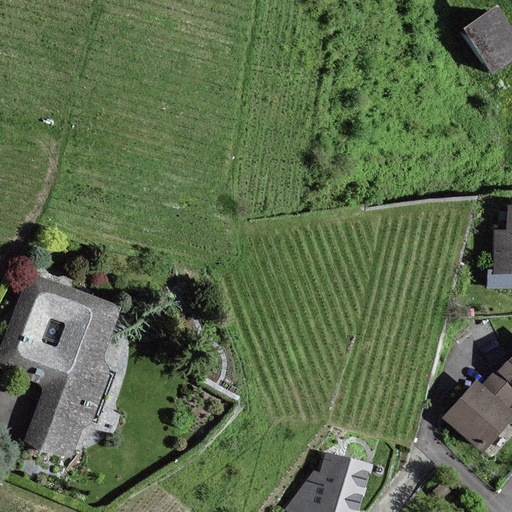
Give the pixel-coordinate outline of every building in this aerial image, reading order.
[(511,43),(486,9),(454,33),(487,78),(511,59),(511,43)] [(511,210),(505,211),(505,234),(493,233),(492,273),(511,273),(511,210)] [(82,429),(106,369),(93,363),(114,312),(28,278),(0,346),(0,361),(19,369),(16,377),(43,388),(21,443),(64,460),(77,428),(82,429)] [(511,354),(497,372),(511,385),(511,354)] [(511,402),(511,385),(497,372),(479,392),(502,413),(511,402)] [(479,451),(508,418),(502,413),(479,392),(472,386),(442,419),(479,451)] [(317,477),(310,474),(284,510),(286,511),(309,511),(310,511),(311,511),(350,511),(364,469),(323,456),(317,477)]
